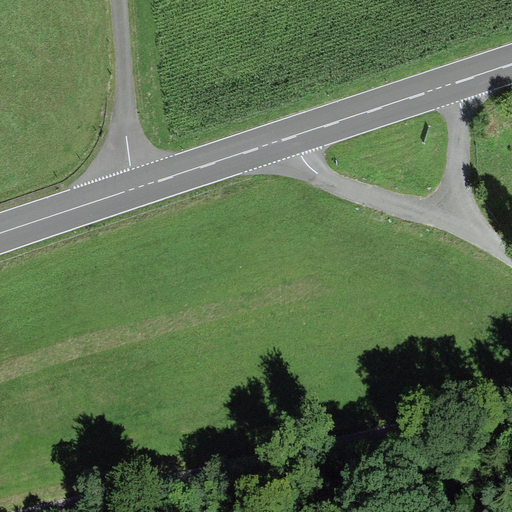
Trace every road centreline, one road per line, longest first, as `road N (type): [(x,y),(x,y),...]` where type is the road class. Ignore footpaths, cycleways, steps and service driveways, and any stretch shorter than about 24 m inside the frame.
road 1 (track): [(45,511),(511,408)]
road 2 (primary): [(511,66),(128,189)]
road 3 (residential): [(128,189),(112,0)]
road 4 (primary): [(128,189),(0,233)]
